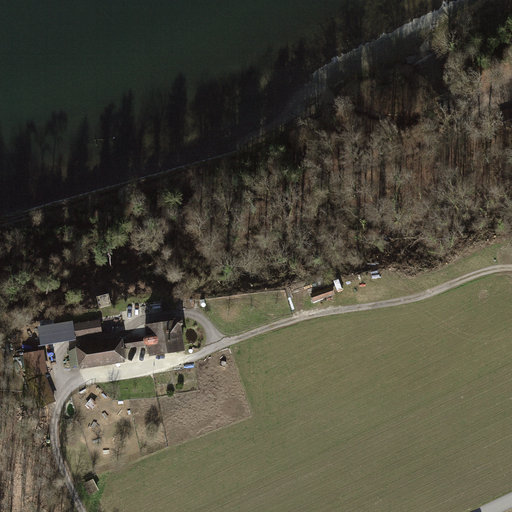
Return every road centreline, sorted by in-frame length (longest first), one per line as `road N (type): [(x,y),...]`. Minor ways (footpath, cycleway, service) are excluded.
road 1 (track): [(69,384),(187,363),(308,316),(402,301),(511,267)]
road 2 (track): [(511,98),(405,153),(273,197)]
road 3 (unclassified): [(69,384),(54,429),(81,511)]
road 4 (track): [(465,118),(396,118),(342,103)]
